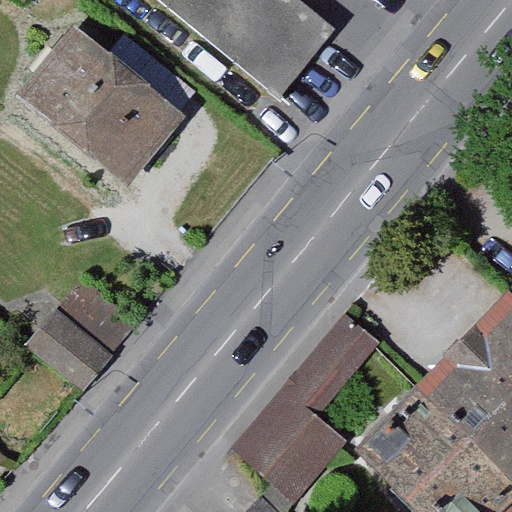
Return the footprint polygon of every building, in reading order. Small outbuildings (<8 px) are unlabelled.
[(141,0),(278,111),(334,42),(283,0),(141,0)] [(64,37),(8,107),(114,191),(169,121),(64,37)] [(474,205),(441,245),(460,260),(492,220),(474,205)] [(66,309),(31,353),(85,394),(119,351),(66,309)] [(511,313),(434,390),(511,468),(511,313)] [(352,316),(234,444),(295,500),(349,441),(322,416),(386,347),(352,316)] [(511,511),(511,468),(434,390),(358,460),(412,511),(511,511)] [(255,511),(284,511),(268,497),(255,511)]
